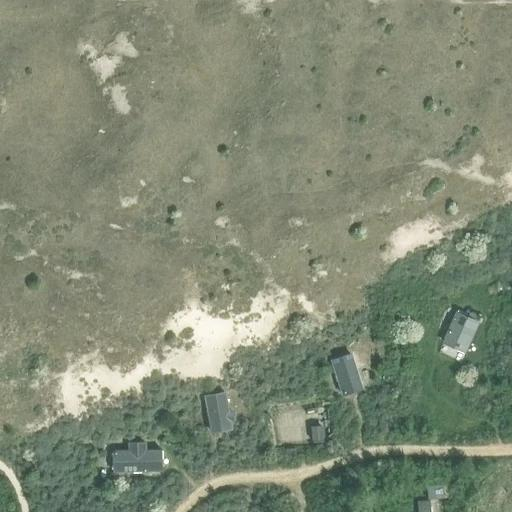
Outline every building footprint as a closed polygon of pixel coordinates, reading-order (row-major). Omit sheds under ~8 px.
[(442,344),(466,354),(481,321),(457,311),(442,344)] [(329,358),(341,395),(362,389),(351,352),(329,358)] [(224,393),(204,396),(210,431),(230,428),(224,393)] [(322,426),(311,427),(312,441),(324,440),(322,426)] [(110,451),(110,471),(161,470),(160,449),(145,450),(145,449),(144,443),(126,443),(126,451),(110,451)] [(443,484),(426,486),(428,500),(444,498),(443,484)] [(417,511),(430,511),(429,500),(416,502),(417,511)]
